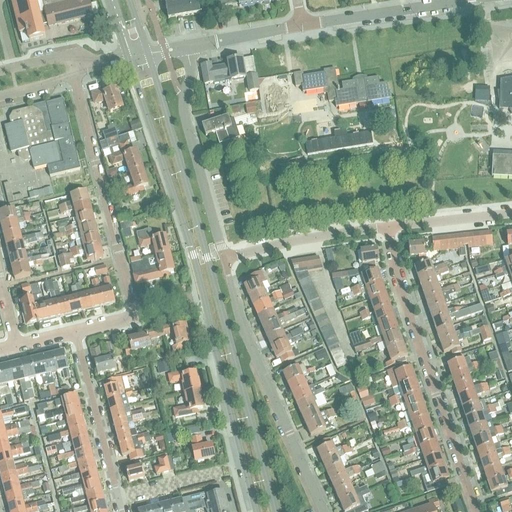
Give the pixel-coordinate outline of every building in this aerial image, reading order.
[(35,0),(11,0),(20,37),(22,44),(30,42),(45,39),(42,26),(48,24),(49,28),(93,17),(90,2),(86,3),(84,0),(41,0),(45,13),(39,14),(35,0)] [(199,16),(206,15),(204,4),(198,6),(197,1),(180,3),(178,0),(160,0),(163,5),(166,5),(168,20),(177,18),(178,21),(182,20),(181,17),(199,14),(199,16)] [(208,65),(201,66),(201,71),(204,84),(213,83),(212,77),(225,75),(225,78),(230,77),(231,80),(245,78),(244,70),(243,65),(242,60),(240,60),(239,59),(235,60),(235,61),(228,62),(228,66),(211,69),(210,65),(208,65)] [(302,93),(304,93),(327,90),(329,102),(335,102),(336,108),(360,104),(368,103),(391,100),(390,93),(388,93),(386,85),(379,86),(378,79),(364,81),(356,82),(341,84),(342,91),(339,92),(339,91),(338,91),(335,70),(323,72),(324,75),(304,78),(303,73),(293,75),(295,87),(301,87),(302,93)] [(256,76),(246,78),(249,92),(259,91),(257,81),(256,76)] [(282,78),(260,82),(263,101),(277,99),(285,98),(282,78)] [(499,110),(510,111),(511,110),(511,79),(501,81),(499,110)] [(92,94),(95,105),(107,102),(110,113),(122,109),(116,90),(109,93),(108,90),(92,94)] [(48,112),(42,114),(33,108),(16,112),(10,122),(11,126),(5,127),(12,154),(17,152),(18,156),(28,162),(32,161),(34,169),(47,166),(50,178),(74,172),(80,170),(79,164),(75,147),(65,106),(63,100),(57,102),(46,104),(48,112)] [(241,113),(239,107),(229,109),(231,115),(241,113)] [(228,118),(202,126),(205,137),(215,134),(219,145),(229,143),(228,142),(239,138),(233,120),(229,121),(228,118)] [(138,121),(129,124),(133,132),(141,129),(138,121)] [(119,138),(118,136),(116,129),(102,133),(105,142),(119,138)] [(335,139),(306,144),(308,156),(373,145),(371,133),(347,137),(346,131),(334,133),(335,139)] [(105,142),(100,144),(103,151),(118,146),(121,154),(130,151),(124,134),(118,136),(119,138),(105,142)] [(126,161),(130,174),(143,170),(137,152),(131,154),(130,151),(121,154),(111,157),(113,165),(126,161)] [(511,153),(493,152),(492,177),(511,178),(511,153)] [(117,169),(108,172),(110,181),(119,178),(117,169)] [(143,170),(130,174),(134,186),(123,190),(124,192),(122,193),(123,197),(125,196),(125,198),(143,192),(142,188),(148,186),(143,170)] [(59,207),(60,211),(90,203),(87,192),(70,196),(72,203),(66,204),(67,205),(59,207)] [(74,212),(76,218),(92,214),(90,203),(60,211),(61,215),(69,213),(74,212)] [(0,213),(0,221),(1,225),(31,218),(30,214),(22,216),(20,208),(0,213)] [(118,216),(120,225),(132,221),(129,213),(118,215),(118,216)] [(65,233),(95,225),(92,214),(76,218),(78,223),(72,225),(73,227),(59,230),(60,234),(65,233)] [(1,225),(4,237),(20,232),(18,226),(24,224),(33,221),(32,217),(31,218),(1,225)] [(132,221),(120,225),(122,231),(134,228),(132,221)] [(80,233),(82,240),(98,237),(95,225),(65,233),(66,237),(74,235),(75,235),(80,233)] [(154,245),(157,258),(169,255),(165,237),(160,239),(159,236),(152,238),(151,231),(137,235),(141,249),(154,245)] [(20,232),(4,237),(7,248),(36,240),(35,236),(27,238),(22,239),(20,232)] [(473,235),(465,236),(466,249),(474,248),(473,235)] [(456,237),(458,250),(459,257),(465,257),(465,249),(466,249),(465,236),(456,237)] [(71,254),(71,255),(101,247),(98,237),(82,240),(76,242),(78,249),(70,251),(71,254)] [(7,248),(9,259),(25,255),(24,247),(37,244),(36,240),(7,248)] [(415,257),(416,267),(429,263),(428,255),(425,255),(424,244),(409,245),(410,258),(415,257)] [(104,258),(101,247),(71,255),(71,254),(67,255),(60,257),(58,257),(61,269),(75,266),(73,258),(85,255),(87,263),(104,258)] [(361,276),(376,271),(374,263),(379,262),(377,249),(360,251),(362,265),(359,265),(360,271),(348,273),(349,278),(361,276)] [(9,259),(12,270),(42,262),(40,258),(32,260),(32,259),(27,260),(25,255),(9,259)] [(169,255),(157,258),(155,259),(131,264),(136,285),(169,277),(168,273),(174,272),(169,255)] [(311,259),(314,272),(323,270),(319,258),(311,259)] [(509,272),(511,271),(511,258),(510,260),(505,261),(507,268),(502,270),(494,273),(495,277),(503,274),(509,272)] [(307,272),(307,273),(314,272),(311,259),(305,260),(307,272)] [(294,272),(295,275),(301,273),(299,261),(291,263),(294,272)] [(42,262),(12,270),(15,280),(31,276),(29,269),(34,268),(34,267),(42,265),(42,262)] [(414,268),(418,279),(447,270),(446,265),(438,268),(438,267),(432,269),(430,263),(429,263),(416,267),(414,268)] [(94,269),(96,277),(108,274),(106,267),(94,269)] [(418,279),(422,290),(438,285),(435,278),(453,271),(452,268),(447,270),(418,279)] [(366,289),(382,284),(378,271),(376,271),(361,276),(364,284),(359,287),(351,289),(353,294),(361,291),(366,289)] [(244,287),(249,298),(264,291),(261,285),(266,283),(261,272),(247,279),(249,285),(244,287)] [(297,279),(299,283),(310,279),(307,273),(307,272),(301,273),(295,275),(297,279)] [(100,291),(104,307),(115,304),(109,278),(103,279),(106,290),(100,291)] [(299,283),(301,289),(312,284),(310,279),(299,283)] [(89,294),(93,310),(104,307),(100,291),(97,280),(92,282),(95,293),(89,294)] [(45,305),(49,321),(60,318),(51,282),(44,283),(47,295),(50,294),(52,302),(54,301),(55,303),(45,305)] [(51,282),(60,318),(71,315),(67,300),(62,301),(57,283),(53,284),(52,282),(51,282)] [(301,289),(303,294),(314,289),(312,284),(301,289)] [(370,301),(386,296),(382,284),(366,289),(361,291),(353,294),(354,297),(362,294),(362,296),(367,294),(370,301)] [(23,295),(31,293),(29,285),(21,287),(23,295)] [(33,300),(39,323),(49,321),(45,305),(37,307),(37,306),(39,305),(37,297),(41,296),(38,285),(30,287),(29,285),(31,293),(33,300)] [(76,287),(82,312),(93,310),(89,294),(83,296),(80,285),(76,286),(76,287)] [(279,289),(282,294),(291,290),(289,285),(279,289)] [(422,290),(425,300),(446,293),(455,291),(453,287),(440,291),(438,285),(422,290)] [(67,300),(71,315),(82,312),(76,287),(71,288),(73,295),(75,294),(76,298),(67,300)] [(303,294),(306,299),(317,294),(314,289),(303,294)] [(501,299),(503,298),(511,296),(511,295),(511,290),(507,292),(508,292),(499,295),(501,299)] [(249,298),(253,308),(281,295),(280,292),(272,295),(274,299),(269,301),(264,291),(249,298)] [(282,295),(284,301),(294,297),(292,291),(282,295)] [(446,293),(425,300),(429,311),(445,306),(451,304),(448,297),(456,294),(455,291),(446,293)] [(306,299),(307,302),(319,299),(317,294),(306,299)] [(352,294),(344,296),(346,302),(354,299),(352,294)] [(253,308),(258,319),(273,312),(270,305),(283,299),(281,295),(253,308)] [(378,326),(395,320),(386,296),(370,301),(378,326)] [(307,302),(312,314),(323,309),(319,299),(307,302)] [(39,323),(33,300),(20,303),(26,326),(39,323)] [(358,309),(361,318),(369,315),(368,311),(369,311),(367,306),(358,309)] [(429,311),(433,322),(462,312),(468,310),(467,308),(462,308),(452,311),(452,310),(447,312),(445,306),(429,311)] [(468,310),(462,312),(433,322),(437,333),(452,328),(450,320),(455,319),(456,322),(484,312),(482,306),(468,310)] [(258,319),(263,329),(291,316),(298,313),(296,309),(276,318),(273,312),(258,319)] [(312,314),(315,320),(326,315),(323,309),(312,314)] [(291,316),(263,329),(267,339),(283,333),(279,326),(285,323),(285,324),(297,319),(295,314),(291,316)] [(315,320),(317,325),(328,320),(326,315),(315,320)] [(317,325),(319,330),(330,325),(328,320),(317,325)] [(383,338),(399,333),(395,320),(378,326),(383,338)] [(179,324),(161,329),(163,337),(173,335),(176,347),(172,348),(173,353),(185,351),(184,346),(190,344),(185,326),(180,328),(179,324)] [(319,330),(322,335),(333,330),(330,325),(319,330)] [(484,329),(479,330),(483,342),(491,339),(488,327),(484,329)] [(452,328),(437,333),(440,344),(473,332),(471,328),(454,334),(452,328)] [(163,337),(161,329),(142,333),(143,337),(129,340),(131,346),(124,348),(126,354),(150,348),(148,341),(163,337)] [(322,335),(324,340),(335,335),(333,330),(322,335)] [(473,332),(440,344),(444,354),(452,351),(453,355),(461,353),(457,342),(463,340),(476,335),(475,331),(473,332)] [(354,348),(356,347),(364,344),(359,332),(349,336),(354,348)] [(267,339),(272,350),(292,340),(290,336),(285,338),(283,333),(267,339)] [(383,338),(377,340),(369,343),(364,344),(356,347),(358,353),(371,348),(370,346),(379,343),(379,345),(384,343),(387,350),(403,345),(399,333),(383,338)] [(324,340),(326,344),(337,340),(335,335),(324,340)] [(292,340),(272,350),(276,360),(280,358),(283,364),(294,359),(289,347),(294,344),(301,340),(300,337),(292,340)] [(326,344),(328,349),(339,344),(337,340),(326,344)] [(328,349),(330,354),(341,349),(339,344),(328,349)] [(110,345),(103,347),(105,354),(112,352),(110,345)] [(403,345),(387,350),(391,362),(385,364),(387,368),(394,365),(395,366),(406,362),(405,358),(407,357),(403,345)] [(95,364),(98,376),(117,371),(114,359),(102,362),(99,348),(90,350),(93,364),(95,364)] [(330,354),(332,359),(343,354),(341,349),(330,354)] [(64,353),(52,356),(57,373),(63,371),(65,380),(70,379),(68,370),(64,353)] [(332,359),(335,364),(346,359),(343,354),(332,359)] [(52,356),(42,358),(48,386),(50,392),(50,395),(51,397),(62,395),(61,390),(55,392),(51,374),(57,373),(52,356)] [(42,358),(31,361),(35,378),(41,377),(43,387),(48,386),(42,358)] [(346,359),(335,364),(337,369),(348,364),(346,359)] [(448,365),(451,376),(472,369),(480,367),(479,363),(471,366),(471,365),(466,367),(463,360),(448,365)] [(31,361),(20,364),(29,401),(29,400),(34,399),(30,384),(28,383),(28,380),(35,378),(31,361)] [(171,372),(169,362),(157,365),(159,375),(171,372)] [(20,364),(9,366),(13,383),(21,382),(21,384),(20,386),(24,402),(29,401),(20,364)] [(9,366),(0,368),(0,375),(5,397),(7,406),(8,407),(13,406),(11,395),(10,395),(9,389),(7,388),(6,385),(13,383),(9,366)] [(283,374),(288,385),(302,379),(315,373),(313,369),(306,372),(303,366),(283,374)] [(399,387),(416,381),(411,369),(406,371),(404,366),(387,372),(393,389),(399,387)] [(451,376),(455,387),(471,382),(468,375),(482,370),(480,367),(472,369),(451,376)] [(505,379),(502,371),(496,373),(499,381),(505,379)] [(183,386),(185,394),(200,391),(198,383),(197,383),(195,375),(189,376),(189,373),(169,377),(170,385),(184,382),(185,386),(183,386)] [(108,388),(105,389),(108,400),(132,394),(131,390),(125,391),(123,384),(121,378),(107,382),(108,388)] [(288,385),(292,396),(307,389),(303,380),(302,379),(288,385)] [(390,404),(420,393),(416,381),(399,387),(393,389),(392,390),(395,398),(389,400),(390,404)] [(455,387),(459,398),(488,388),(486,384),(479,387),(478,386),(473,388),(471,382),(455,387)] [(344,388),(347,395),(354,393),(351,386),(344,388)] [(292,396),(297,406),(315,398),(324,394),(322,390),(315,393),(313,387),(307,389),(292,396)] [(459,398),(462,409),(478,404),(476,396),(489,392),(488,388),(459,398)] [(200,391),(185,394),(187,404),(188,404),(189,408),(174,411),(176,419),(197,414),(196,411),(202,409),(202,408),(201,401),(202,401),(200,391)] [(407,411),(424,406),(420,393),(390,404),(391,407),(399,405),(400,405),(405,404),(407,411)] [(108,400),(111,412),(123,408),(129,407),(127,400),(133,398),(132,394),(108,400)] [(63,406),(64,411),(80,407),(77,396),(61,400),(55,402),(56,408),(63,406)] [(313,403),(317,402),(315,398),(297,406),(301,416),(316,410),(313,403)] [(462,409),(466,419),(482,414),(487,412),(495,409),(494,405),(486,408),(483,402),(478,404),(462,409)] [(65,413),(67,422),(83,418),(80,407),(64,411),(45,416),(44,411),(48,410),(46,404),(37,407),(38,412),(36,413),(37,418),(45,416),(46,421),(56,419),(56,418),(63,416),(63,414),(65,413)] [(412,424),(428,418),(424,406),(407,411),(412,424)] [(0,414),(0,424),(3,424),(2,419),(13,417),(26,414),(25,408),(0,414)] [(111,412),(114,423),(146,415),(144,411),(131,414),(131,413),(125,414),(123,408),(111,412)] [(301,416),(306,427),(333,415),(331,410),(318,415),(316,410),(301,416)] [(333,415),(306,427),(310,437),(330,428),(327,421),(338,417),(336,413),(333,415)] [(466,419),(470,430),(485,425),(482,414),(466,419)] [(114,423),(116,435),(129,431),(127,425),(147,420),(146,415),(114,423)] [(67,424),(70,432),(85,428),(83,418),(67,422),(57,424),(58,429),(66,427),(65,424),(67,424)] [(407,426),(398,428),(399,431),(400,432),(408,429),(408,430),(413,428),(416,436),(432,431),(428,418),(412,424),(406,425),(407,426)] [(0,424),(0,435),(30,428),(28,422),(16,425),(16,426),(4,429),(3,424),(0,424)] [(470,430),(473,441),(489,435),(485,425),(470,430)] [(0,435),(0,445),(8,444),(7,439),(18,436),(19,437),(31,434),(30,428),(0,435)] [(70,435),(72,443),(88,439),(85,428),(70,432),(48,438),(49,444),(61,440),(61,439),(69,437),(68,435),(70,435)] [(116,435),(119,446),(150,438),(149,434),(137,437),(135,430),(129,431),(116,435)] [(420,448),(436,443),(432,431),(416,436),(420,448)] [(473,441),(477,452),(493,446),(490,440),(496,438),(495,437),(503,435),(502,431),(494,434),(489,435),(473,441)] [(177,433),(168,435),(169,442),(179,440),(177,433)] [(167,451),(163,437),(155,439),(156,443),(158,443),(161,452),(167,451)] [(150,438),(119,446),(122,458),(129,456),(131,462),(142,459),(141,453),(139,445),(145,444),(151,442),(150,438)] [(191,440),(196,463),(214,459),(212,446),(203,448),(201,438),(191,440)] [(73,445),(75,454),(91,450),(88,439),(72,443),(63,446),(64,450),(72,448),(71,446),(73,445)] [(317,452),(322,462),(350,450),(348,446),(341,450),(340,449),(335,451),(330,440),(319,445),(321,450),(317,452)] [(422,454),(424,461),(441,455),(436,443),(420,448),(415,450),(407,453),(400,455),(401,459),(416,454),(417,456),(422,454)] [(0,445),(0,455),(29,448),(28,444),(9,449),(8,444),(0,445)] [(477,452),(480,462),(496,457),(501,455),(510,452),(508,448),(495,453),(493,446),(477,452)] [(45,450),(47,456),(57,453),(55,447),(45,450)] [(0,455),(0,466),(13,463),(12,458),(30,454),(29,448),(0,455)] [(389,448),(381,450),(383,457),(391,454),(389,448)] [(76,456),(78,464),(93,460),(91,450),(75,454),(57,458),(59,462),(74,458),(74,456),(76,456)] [(322,462),(326,473),(342,466),(339,460),(344,457),(351,454),(350,450),(322,462)] [(371,452),(374,460),(379,458),(376,450),(371,452)] [(421,475),(421,476),(445,467),(441,455),(424,461),(427,468),(410,474),(412,478),(421,475)] [(480,462),(484,474),(500,468),(496,457),(480,462)] [(155,468),(156,476),(170,472),(167,458),(158,460),(160,467),(155,468)] [(78,466),(81,475),(96,471),(93,460),(78,464),(59,469),(60,474),(70,472),(69,471),(77,469),(76,467),(78,466)] [(126,471),(129,483),(145,479),(142,467),(141,462),(134,464),(135,468),(126,471)] [(0,466),(0,473),(1,477),(39,467),(38,465),(33,466),(32,464),(14,468),(13,463),(0,466)] [(385,471),(381,463),(371,468),(375,476),(384,471),(385,471)] [(326,473),(331,483),(359,471),(357,467),(350,470),(344,472),(342,466),(326,473)] [(1,477),(3,487),(18,483),(17,478),(40,472),(39,467),(1,477)] [(445,467),(421,476),(427,494),(446,487),(444,482),(449,480),(445,467)] [(484,474),(488,484),(504,479),(500,468),(484,474)] [(81,477),(83,485),(99,482),(96,471),(81,475),(63,479),(64,484),(80,480),(79,478),(81,477)] [(331,483),(336,494),(351,487),(348,481),(354,478),(353,477),(361,474),(359,471),(331,483)] [(387,477),(384,471),(375,476),(377,481),(387,477)] [(504,479),(488,484),(491,494),(495,493),(497,499),(511,493),(511,486),(507,488),(504,479)] [(84,488),(86,496),(102,492),(99,482),(83,485),(62,491),(63,497),(76,494),(75,492),(83,490),(82,488),(84,488)] [(3,487),(6,496),(32,489),(40,487),(39,483),(19,488),(18,483),(3,487)] [(48,485),(42,487),(45,495),(51,493),(48,485)] [(336,494),(340,504),(355,497),(368,491),(366,487),(359,491),(357,488),(352,490),(351,487),(336,494)] [(34,496),(32,489),(6,496),(9,506),(23,502),(29,501),(28,497),(34,496)] [(355,497),(340,504),(343,511),(349,511),(353,511),(367,511),(368,511),(362,498),(370,495),(368,491),(355,497)] [(87,498),(89,507),(105,503),(102,492),(86,496),(63,502),(65,506),(85,501),(85,499),(87,498)] [(208,494),(182,501),(184,511),(193,511),(208,508),(208,511),(209,511),(212,511),(211,511),(225,511),(221,494),(208,497),(208,494)] [(175,503),(171,504),(172,511),(184,511),(182,501),(181,501),(181,500),(180,500),(179,499),(178,499),(177,499),(176,500),(175,500),(175,501),(175,502),(175,503)] [(412,511),(434,511),(434,510),(439,508),(436,499),(429,502),(430,506),(413,511),(412,511)] [(510,511),(511,511),(508,499),(499,502),(502,511),(510,511)] [(9,506),(10,511),(25,511),(45,507),(44,502),(24,507),(23,502),(9,506)] [(161,506),(160,507),(161,511),(172,511),(171,504),(166,505),(166,504),(165,503),(164,503),(164,502),(163,503),(162,503),(161,504),(161,505),(161,506)] [(90,509),(90,511),(106,511),(105,503),(89,507),(73,511),(86,511),(88,511),(88,509),(90,509)]
